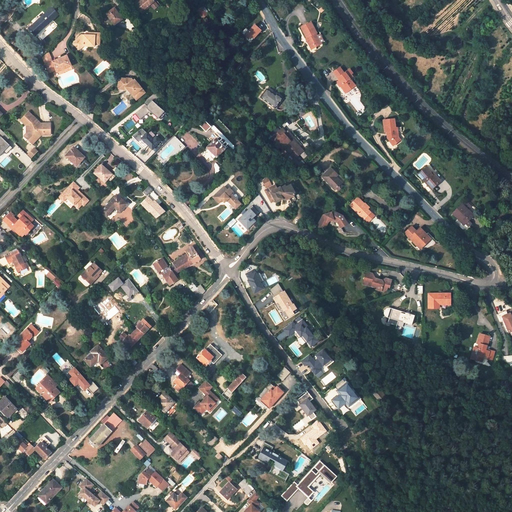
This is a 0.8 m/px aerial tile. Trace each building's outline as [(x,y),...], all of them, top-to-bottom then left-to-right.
[(152,5),(157,2),(155,0),(143,0),(136,6),(143,14),(146,12),(147,11),(147,10),(152,5)] [(152,5),(156,10),(161,7),(157,2),(152,5)] [(204,6),(202,4),(196,9),(200,14),(199,16),(202,20),(204,18),(208,15),(205,11),(207,10),(205,8),(203,9),(202,7),(204,6)] [(58,15),(52,7),(29,29),(35,36),(58,15)] [(108,14),(116,25),(124,19),(117,8),(108,14)] [(316,33),(311,23),(302,28),(308,40),(307,41),(310,46),(313,44),(315,47),(321,44),(315,34),(316,33)] [(84,45),(95,46),(95,44),(95,39),(101,40),(101,33),(90,32),(90,35),(87,35),(85,35),(85,36),(82,36),(81,35),(76,39),(77,41),(74,44),(77,48),(81,45),(84,45)] [(56,72),(71,66),(66,55),(51,62),(47,53),(41,58),(46,70),(54,66),(55,69),(56,72)] [(345,73),(340,68),(334,72),(338,78),(339,78),(340,80),(336,83),(343,92),(349,88),(350,90),(355,86),(350,79),(353,77),(351,75),(353,73),(350,69),(345,73)] [(132,79),(127,79),(126,80),(121,80),(119,81),(118,90),(124,91),(127,89),(134,98),(137,95),(140,99),(146,95),(135,80),(133,81),(132,79)] [(263,98),(275,107),(281,99),(277,96),(276,97),(268,91),(263,98)] [(154,113),(161,119),(166,113),(155,102),(154,102),(155,100),(156,101),(159,97),(155,92),(143,102),(146,105),(147,106),(147,108),(142,108),(139,110),(144,116),(149,112),(154,113)] [(144,116),(139,110),(135,114),(140,120),(144,116)] [(26,126),(26,134),(23,137),(32,145),(38,138),(38,137),(39,135),(51,134),(51,123),(41,124),(39,125),(36,122),(37,121),(28,112),(20,121),(26,126)] [(211,127),(202,118),(197,123),(206,132),(211,127)] [(396,128),(395,119),(384,121),(385,132),(387,132),(388,138),(390,141),(392,139),(396,144),(401,140),(398,137),(397,128),(396,128)] [(273,137),(276,141),(281,147),(283,147),(288,152),(290,155),(299,148),(296,145),(296,143),(292,138),(291,139),(290,137),(290,133),(285,132),(278,125),(271,131),(275,135),(273,137)] [(234,145),(216,127),(214,130),(221,137),(228,144),(231,148),(234,145)] [(154,140),(148,134),(142,139),(153,149),(161,141),(157,137),(154,140)] [(186,147),(175,136),(169,141),(177,149),(173,152),(177,156),(186,147)] [(12,148),(2,137),(0,138),(0,154),(4,151),(6,154),(12,148)] [(216,139),(207,148),(216,158),(226,148),(225,147),(228,144),(221,137),(218,140),(216,139)] [(31,157),(38,151),(35,147),(28,154),(31,157)] [(84,158),(74,148),(66,157),(76,166),(84,158)] [(115,176),(102,165),(94,173),(105,183),(107,180),(110,182),(115,176)] [(337,174),(331,168),(322,177),(335,190),(342,183),(335,176),(337,174)] [(440,182),(434,174),(432,176),(426,168),(418,174),(424,182),(426,181),(432,188),(440,182)] [(270,182),(267,177),(262,180),(265,185),(270,182)] [(280,184),(276,186),(274,183),(265,189),(272,200),(275,198),(277,201),(283,197),(287,198),(295,193),(295,188),(291,181),(286,184),(285,182),(281,185),(280,184)] [(73,182),(62,194),(67,198),(78,209),(83,204),(85,205),(89,201),(78,190),(79,188),(73,182)] [(224,201),(227,201),(228,199),(232,204),(236,208),(240,204),(239,202),(231,194),(233,192),(230,188),(227,190),(224,186),(213,196),(219,203),(223,199),(224,201)] [(144,192),(147,195),(153,190),(149,187),(144,192)] [(59,197),(64,202),(67,198),(62,194),(59,197)] [(127,204),(117,195),(102,211),(107,216),(112,211),(112,210),(114,208),(120,213),(127,204)] [(358,197),(350,205),(361,216),(362,215),(369,221),(374,216),(367,209),(363,205),(364,204),(358,197)] [(473,215),(462,203),(453,213),(464,224),(473,215)] [(259,212),(253,205),(246,211),(247,212),(238,220),(247,229),(256,221),(253,218),(259,212)] [(324,215),(319,225),(325,229),(329,221),(334,219),(338,221),(342,227),(348,223),(343,216),(335,211),(324,215)] [(31,218),(23,212),(19,217),(20,218),(17,221),(14,218),(14,217),(11,214),(3,222),(9,227),(8,228),(11,231),(14,228),(17,230),(14,233),(21,239),(26,233),(28,234),(33,228),(29,225),(30,223),(28,221),(31,218)] [(427,234),(420,227),(417,230),(412,225),(405,232),(419,246),(422,243),(424,245),(433,236),(429,232),(427,234)] [(200,258),(203,257),(198,248),(195,250),(193,247),(186,251),(187,254),(172,263),(174,265),(179,272),(201,259),(200,258)] [(23,263),(17,251),(6,257),(9,264),(13,262),(19,272),(28,268),(25,263),(23,263)] [(162,259),(159,261),(158,260),(156,262),(157,263),(154,265),(159,272),(162,271),(163,273),(162,273),(170,285),(178,280),(174,275),(179,272),(174,265),(168,269),(166,268),(167,267),(162,259)] [(102,271),(94,263),(82,276),(90,284),(99,276),(98,275),(102,271)] [(260,282),(263,281),(259,273),(256,274),(254,270),(246,274),(248,280),(254,293),(264,289),(260,282)] [(52,281),(55,277),(49,271),(45,275),(52,281)] [(374,279),(372,275),(366,273),(364,280),(367,281),(366,284),(367,287),(375,289),(374,291),(383,293),(386,292),(387,288),(389,289),(391,281),(385,280),(381,282),(374,279)] [(0,295),(9,286),(0,277),(0,295)] [(205,291),(201,285),(197,288),(193,282),(188,286),(192,292),(194,291),(198,297),(202,294),(205,291)] [(278,283),(270,290),(274,297),(273,298),(276,303),(278,302),(282,308),(284,306),(286,309),(284,310),(289,316),(294,313),(292,311),(296,309),(293,304),(292,305),(284,292),(283,292),(278,283)] [(450,293),(429,293),(429,308),(439,308),(439,305),(439,303),(450,303),(450,293)] [(412,324),(415,315),(393,307),(391,311),(391,314),(390,317),(388,322),(397,324),(398,319),(412,324)] [(508,333),(511,331),(511,316),(510,312),(501,316),(508,333)] [(310,333),(306,328),(307,327),(302,320),(293,327),(290,323),(283,329),(289,336),(294,331),(296,330),(297,332),(296,334),(295,334),(298,338),(300,336),(305,342),(307,341),(311,346),(318,340),(311,332),(310,333)] [(149,329),(141,321),(136,326),(138,328),(133,332),(140,339),(149,329)] [(31,325),(21,336),(23,338),(16,346),(22,352),(30,344),(27,342),(31,338),(34,338),(39,333),(31,325)] [(130,336),(129,335),(124,340),(121,337),(117,341),(128,352),(140,339),(133,332),(130,336)] [(487,346),(490,337),(480,334),(477,343),(480,344),(479,349),(476,348),(474,355),(477,356),(476,360),(482,362),(484,355),(488,356),(487,358),(491,359),(494,351),(490,350),(489,351),(485,350),(487,346)] [(222,355),(211,344),(205,350),(205,349),(204,350),(203,350),(201,351),(202,352),(200,355),(199,354),(198,354),(197,355),(197,356),(198,357),(197,358),(206,366),(211,361),(214,364),(222,355)] [(14,348),(20,354),(22,352),(16,346),(14,348)] [(109,358),(99,346),(91,352),(92,353),(85,360),(91,367),(98,361),(101,364),(109,358)] [(332,361),(327,356),(329,355),(324,349),(316,355),(319,359),(315,362),(309,354),(302,360),(301,361),(305,366),(307,364),(310,367),(311,366),(313,368),(312,370),(315,374),(320,370),(319,369),(324,365),(325,366),(332,361)] [(137,363),(129,355),(125,359),(133,367),(137,363)] [(190,373),(181,365),(177,369),(182,373),(174,382),(177,384),(174,387),(179,392),(186,384),(189,388),(190,386),(191,387),(194,385),(186,377),(190,373)] [(83,382),(87,379),(83,374),(82,372),(81,373),(79,375),(80,377),(79,378),(83,382)] [(232,392),(246,377),(242,373),(222,395),(230,403),(234,399),(231,396),(233,394),(232,392)] [(21,380),(16,375),(13,378),(18,383),(21,380)] [(47,375),(39,382),(41,384),(38,386),(35,389),(39,393),(40,393),(42,390),(45,393),(42,396),(49,403),(60,392),(54,387),(57,385),(47,375)] [(361,399),(357,393),(354,395),(348,388),(351,386),(344,377),(334,385),(342,395),(339,398),(337,396),(332,400),(338,408),(347,401),(350,404),(352,403),(354,405),(360,401),(359,400),(361,399)] [(212,387),(206,381),(199,388),(206,395),(208,396),(205,399),(201,404),(200,402),(194,408),(202,415),(207,409),(210,412),(214,408),(212,407),(215,403),(213,401),(216,397),(209,390),(212,387)] [(89,388),(93,392),(98,388),(94,383),(89,388)] [(260,401),(268,409),(273,403),(283,392),(277,387),(275,388),(273,387),(269,383),(261,392),(257,396),(261,400),(260,401)] [(310,420),(315,417),(312,413),(315,410),(312,406),(309,402),(313,399),(307,392),(297,400),(300,404),(299,404),(310,420)] [(180,407),(164,393),(160,397),(163,400),(163,405),(160,408),(168,416),(171,413),(173,414),(180,407)] [(19,411),(5,398),(0,402),(0,416),(3,420),(10,413),(14,416),(19,411)] [(120,412),(124,408),(118,402),(114,406),(120,412)] [(19,411),(14,416),(20,422),(28,414),(22,408),(19,411)] [(157,418),(147,410),(138,420),(147,429),(157,418)] [(121,421),(114,414),(110,418),(107,415),(102,421),(104,424),(90,440),(97,447),(121,421)] [(13,436),(18,441),(23,437),(17,432),(13,436)] [(173,448),(175,450),(173,451),(172,453),(172,456),(176,460),(186,450),(186,449),(177,441),(178,440),(170,433),(164,439),(172,446),(171,447),(173,448)] [(211,445),(218,439),(215,436),(208,443),(211,445)] [(39,442),(40,443),(35,449),(35,450),(40,454),(47,448),(49,446),(49,442),(44,437),(39,442)] [(138,445),(149,456),(156,449),(145,438),(138,445)] [(29,446),(28,447),(21,441),(17,445),(20,448),(19,449),(23,453),(25,451),(29,456),(35,450),(35,449),(29,443),(28,445),(29,446)] [(283,471),(288,461),(271,452),(274,447),(264,442),(259,451),(261,452),(258,458),(268,463),(270,459),(275,461),(269,472),(286,481),(290,475),(283,471)] [(145,454),(136,445),(131,450),(140,459),(145,454)] [(40,454),(45,459),(51,453),(47,448),(40,454)] [(199,459),(202,455),(193,449),(190,454),(199,459)] [(177,460),(180,462),(189,452),(186,450),(177,460)] [(336,476),(320,461),(297,486),(293,482),(281,496),(286,501),(299,489),(309,497),(314,491),(309,486),(321,474),(331,483),(336,476)] [(148,479),(156,487),(158,485),(164,491),(170,485),(155,471),(154,473),(150,469),(146,473),(144,471),(140,475),(138,483),(146,484),(147,480),(148,479)] [(285,482),(286,481),(269,472),(269,473),(285,482)] [(93,485),(87,479),(80,486),(83,490),(79,494),(94,507),(99,502),(103,506),(110,499),(105,495),(104,497),(100,494),(96,498),(88,491),(93,485)] [(244,479),(238,485),(247,495),(253,489),(244,479)] [(61,488),(53,480),(38,496),(43,500),(44,499),(48,502),(61,488)] [(236,490),(229,483),(220,493),(227,500),(236,490)] [(259,496),(256,492),(247,501),(251,504),(243,511),(258,511),(259,511),(255,508),(259,503),(256,500),(259,496)] [(186,498),(181,494),(177,497),(173,494),(168,500),(172,505),(171,506),(175,509),(186,498)] [(110,511),(135,511),(140,507),(132,500),(121,511),(116,506),(110,511)]
